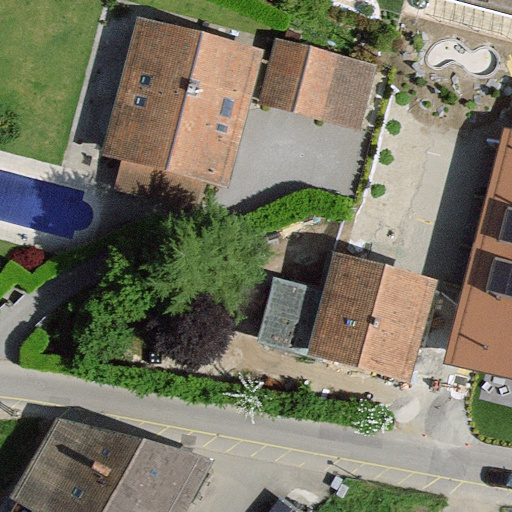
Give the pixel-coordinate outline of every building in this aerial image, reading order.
[(511,0),(449,0),(511,15),(511,0)] [(144,27),(112,151),(128,155),(119,191),(196,211),(205,179),(222,184),(255,55),(144,27)] [(342,61),(289,48),(274,114),(326,126),(342,61)] [(511,130),(507,129),(446,365),(511,381),(511,130)] [(285,286),(269,344),(410,383),(437,285),(348,260),(337,301),(285,286)] [(181,511),(207,466),(67,429),(22,511),(181,511)]
